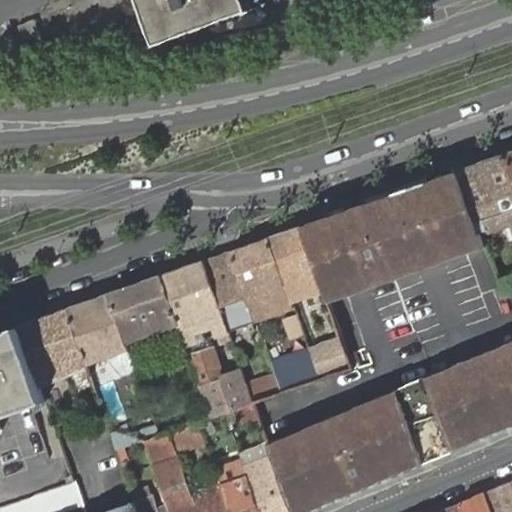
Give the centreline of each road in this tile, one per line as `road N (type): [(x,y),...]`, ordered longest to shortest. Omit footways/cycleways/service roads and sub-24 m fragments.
road 1 (secondary): [(511,20),(316,82),(112,120),(0,130)]
road 2 (secondary): [(223,185),(261,181),(511,98)]
road 3 (residential): [(0,294),(197,221),(214,209),(223,185)]
road 4 (secondary): [(0,192),(223,185)]
road 5 (residential): [(376,511),(511,454)]
